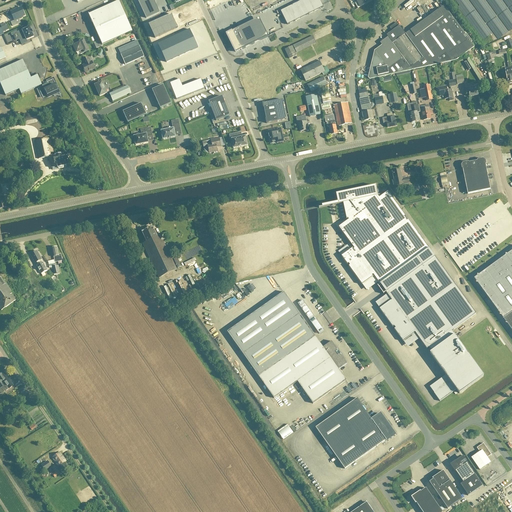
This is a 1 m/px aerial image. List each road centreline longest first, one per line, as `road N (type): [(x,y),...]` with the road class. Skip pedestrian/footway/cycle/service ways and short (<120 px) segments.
road 1 (unclassified): [(291,185),(312,271),(434,444)]
road 2 (unclassified): [(291,185),(495,142)]
road 3 (unclassified): [(96,225),(291,185)]
road 4 (unclassified): [(112,511),(0,348)]
road 5 (residential): [(126,164),(56,66),(34,0)]
road 6 (tertiary): [(362,143),(490,117)]
road 7 (tertiary): [(139,189),(266,163)]
road 8 (unclassified): [(343,11),(230,67)]
